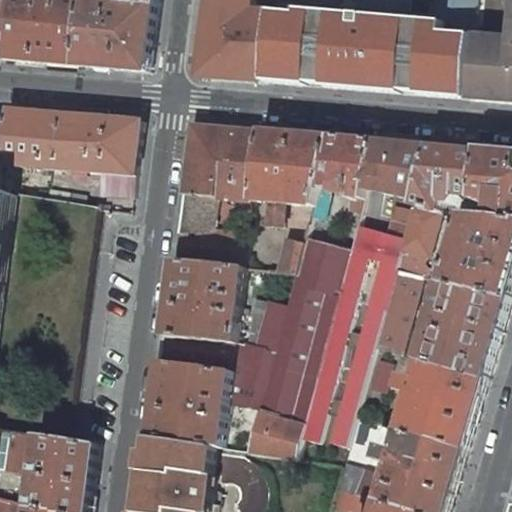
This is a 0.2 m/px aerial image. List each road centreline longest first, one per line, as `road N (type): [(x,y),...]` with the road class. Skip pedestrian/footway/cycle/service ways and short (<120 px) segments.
road 1 (residential): [(121,511),(175,102)]
road 2 (residential): [(511,127),(175,102)]
road 3 (residential): [(175,102),(0,85)]
